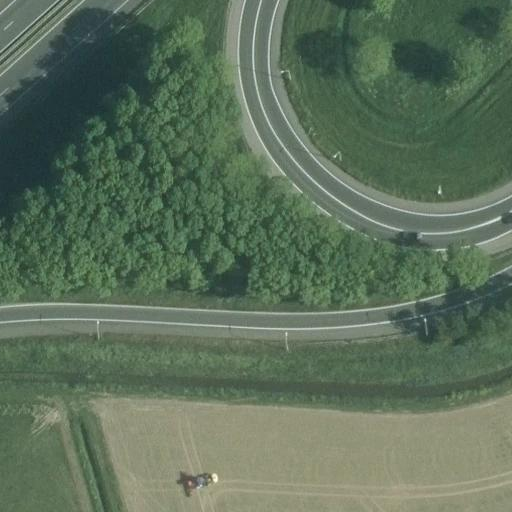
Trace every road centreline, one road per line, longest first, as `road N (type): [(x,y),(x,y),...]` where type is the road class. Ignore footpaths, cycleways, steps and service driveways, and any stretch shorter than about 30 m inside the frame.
road 1 (motorway): [(0,316),(347,321),(443,303),(511,275)]
road 2 (motorway): [(511,212),(468,230),(420,234),(380,227),(322,192),(282,149),(258,104),(250,53),(259,0)]
road 3 (motorway): [(0,95),(105,0)]
